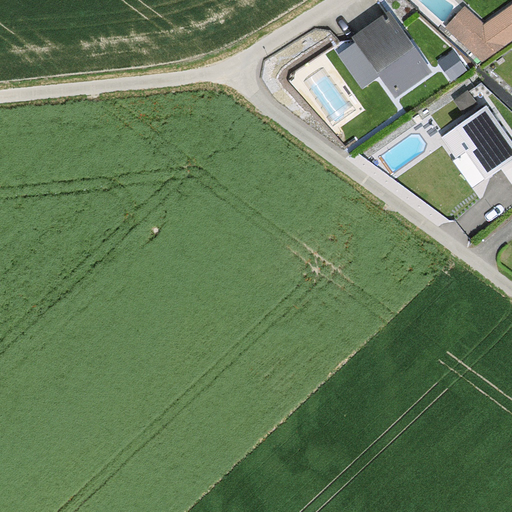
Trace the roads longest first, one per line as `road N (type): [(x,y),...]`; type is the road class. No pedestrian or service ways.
road 1 (residential): [(511,291),(263,106),(247,77),(264,49),(343,0)]
road 2 (track): [(0,102),(247,77)]
